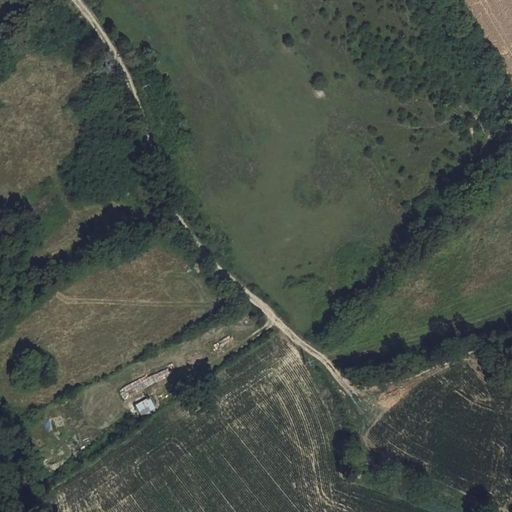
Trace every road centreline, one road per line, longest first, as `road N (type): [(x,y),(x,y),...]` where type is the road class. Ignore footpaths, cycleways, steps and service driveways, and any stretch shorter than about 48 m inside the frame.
road 1 (track): [(369,393),(344,384),(184,227),(110,45),(75,0)]
road 2 (track): [(0,396),(8,405),(28,403),(243,291)]
road 3 (track): [(323,359),(422,338),(511,301)]
